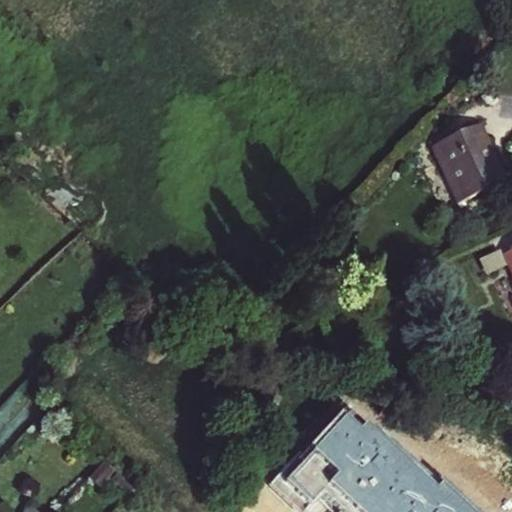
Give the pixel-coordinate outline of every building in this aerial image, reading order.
[(480,124),(429,148),(436,163),(439,162),(458,203),(503,182),(485,141),(487,139),(480,124)] [(511,249),(500,255),(504,264),(507,271),(510,269),(511,274),(511,249)] [(488,261),(492,270),(504,264),(500,255),(488,261)] [(355,437),(341,424),(286,484),(309,504),(317,496),(333,511),(469,511),(438,483),(433,489),(396,455),(391,460),(360,432),(355,437)] [(102,462),(87,478),(98,488),(114,472),(102,462)]
